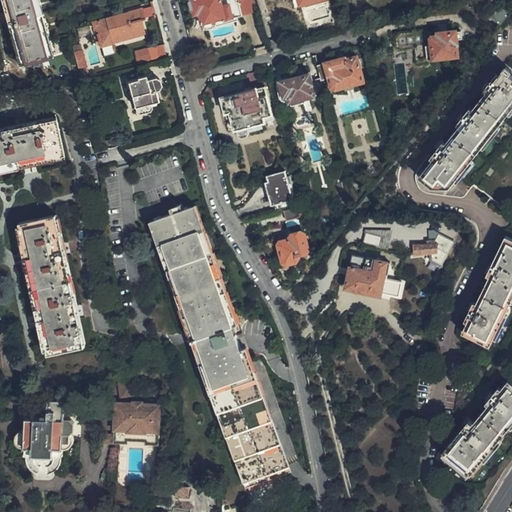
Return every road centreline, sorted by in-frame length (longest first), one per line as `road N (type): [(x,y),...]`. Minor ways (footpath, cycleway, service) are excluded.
road 1 (residential): [(188,82),(221,211),(276,298),(303,383),(327,511)]
road 2 (residential): [(188,82),(355,39)]
